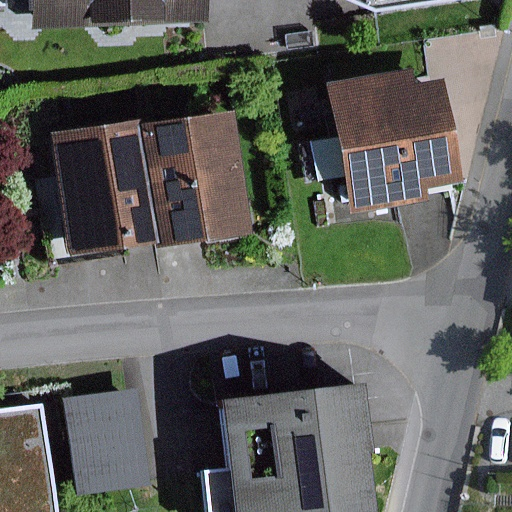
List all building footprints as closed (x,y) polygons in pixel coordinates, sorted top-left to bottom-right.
[(193,24),(191,0),(16,0),(18,32),(193,24)] [(338,0),(368,12),(459,0),(338,0)] [(404,69),(314,84),(323,139),(294,144),(301,184),(330,180),(335,216),(417,203),(415,189),(452,183),(435,79),(407,83),(404,69)] [(145,244),(139,244),(140,250),(241,236),(225,114),(128,127),(145,244)] [(128,127),(127,120),(41,133),(59,256),(139,244),(145,244),(128,127)] [(362,452),(355,384),(208,400),(215,469),(191,472),(195,511),(364,511),(358,453),(362,452)] [(143,486),(131,390),(56,399),(68,496),(143,486)] [(46,511),(34,404),(0,407),(0,511),(46,511)]
